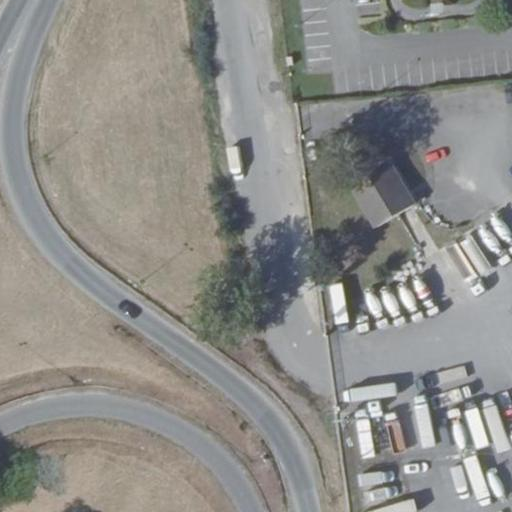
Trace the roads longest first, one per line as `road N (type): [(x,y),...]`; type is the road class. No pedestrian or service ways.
road 1 (trunk): [(309,511),(286,430),(61,259),(22,196),(12,140),(19,75),(52,0)]
road 2 (residential): [(325,361),(297,343),(274,307),(229,0)]
road 3 (trunk): [(0,423),(74,408),(155,415),(217,451),(257,511)]
road 4 (unknown): [(511,114),(457,112),(437,118),(431,132),(435,150),(460,173),(494,182),(511,202)]
